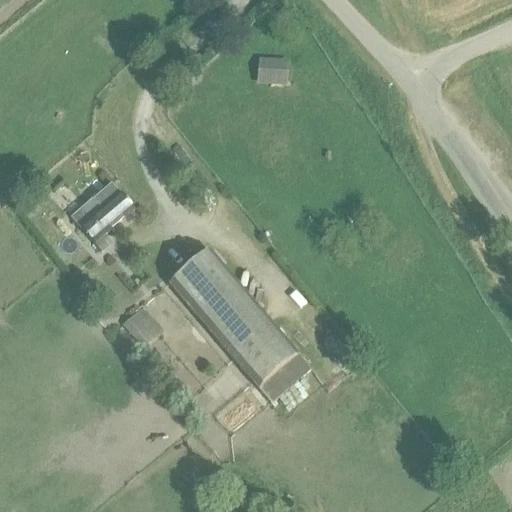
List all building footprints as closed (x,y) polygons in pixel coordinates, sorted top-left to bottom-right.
[(289,63),(261,61),(260,85),(288,87),(289,63)] [(72,220),(81,230),(95,246),(135,212),(120,196),(111,186),(94,202),(102,212),(92,221),(83,211),(72,220)] [(311,372),(240,289),(210,254),(170,287),(271,406),(311,372)] [(143,332),(151,342),(157,337),(138,315),(123,328),(133,340),(143,332)] [(236,430),(261,412),(251,399),(227,416),(236,430)]
